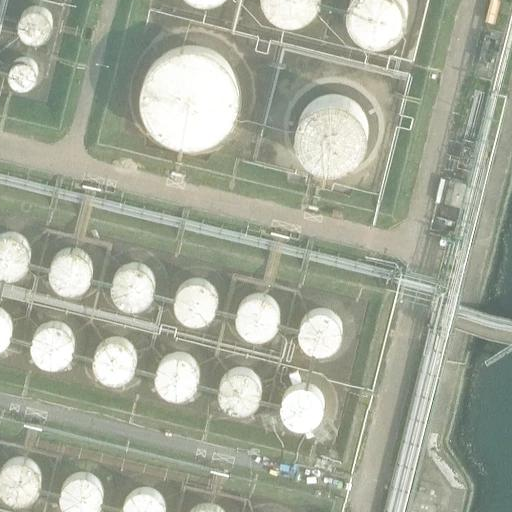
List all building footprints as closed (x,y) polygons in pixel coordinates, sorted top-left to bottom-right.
[(269,0),(273,4),(277,7),(281,9),(288,12),(292,12),(297,12),(303,10),(308,8),(312,5),(316,0),(269,0)] [(407,5),(407,4),(406,0),(349,0),(349,3),(349,9),(351,14),(353,20),(356,23),(361,28),(366,31),(376,33),(381,33),(389,31),(394,28),(398,25),(402,21),(404,16),(406,10),(407,5)] [(51,18),(51,17),(50,12),(47,7),(42,3),(37,2),(31,2),(25,5),(21,9),(19,16),(20,22),(23,28),(28,31),(33,33),(39,33),(42,31),(45,29),(49,24),(51,18)] [(491,61),(496,38),(484,35),(479,58),(491,61)] [(239,90),(239,89),(238,80),(235,72),(231,63),(225,55),(217,48),(209,44),(200,41),(194,40),(187,40),(179,41),(169,44),(162,48),(153,56),(147,63),(143,72),(141,82),(140,90),(141,100),(145,110),(150,119),(156,126),(163,131),(172,136),(180,138),(191,139),(200,138),(209,135),(216,131),(224,125),(229,119),(234,110),(237,101),(239,90)] [(38,64),(37,58),(33,53),(29,51),(23,50),(19,51),(14,54),(11,59),(10,64),(11,69),(14,74),(18,77),(24,78),(29,77),(34,74),(37,69),(38,64)] [(362,139),(362,138),(362,132),(360,126),(357,120),(354,117),(348,112),(342,109),(333,106),(326,107),(321,108),(314,111),(310,114),(305,119),(302,124),(300,131),(299,137),(299,144),(300,149),(303,155),(308,161),(312,164),(318,168),(322,169),(329,170),(336,170),(342,168),(347,165),(353,161),(357,157),(360,151),(362,145),(362,139)] [(462,175),(442,170),(435,197),(454,202),(462,175)] [(31,251),(31,250),(30,246),(29,241),(25,235),(21,231),(18,230),(11,228),(5,228),(0,230),(0,268),(7,271),(11,271),(16,270),(23,266),(26,263),(28,260),(30,255),(31,251)] [(92,265),(92,264),(91,256),(87,250),(81,245),(73,243),(69,243),(65,243),(61,245),(58,247),(54,250),(52,254),(50,259),(49,263),(50,268),(51,272),(54,278),(58,282),(61,283),(69,286),(77,285),(84,281),(88,277),(90,274),(92,270),(92,265)] [(155,280),(155,279),(155,275),(154,271),(149,264),(145,261),(142,259),(138,258),(134,257),(129,258),(125,259),(118,264),(116,267),(113,271),(112,276),(112,279),(113,287),(115,290),(118,294),(122,297),(125,299),(132,301),(135,301),(140,300),(144,298),(147,295),(151,292),(153,289),(154,284),(155,280)] [(217,293),(216,285),(214,281),(210,277),(207,275),(203,273),(195,271),(188,273),(180,277),(178,280),(175,284),(174,288),(174,293),(175,301),(179,307),(183,311),(186,312),(194,314),(199,314),(204,312),(210,309),(215,302),(216,298),(217,293)] [(279,311),(279,309),(279,305),(278,301),(276,298),(273,294),(271,292),(266,289),(260,288),(256,288),(252,289),(247,290),(244,293),(241,296),(238,301),(237,304),(236,309),(237,315),(239,320),(241,323),(245,327),(248,329),(256,331),(260,331),(264,330),(268,329),(271,326),(274,324),(277,320),(279,316),(279,311)] [(11,323),(11,321),(11,318),(10,313),(6,307),(3,304),(0,302),(0,339),(3,338),(6,335),(9,332),(11,327),(11,323)] [(341,326),(341,325),(340,318),(336,311),(333,308),(329,306),(325,304),(321,304),(317,304),(312,305),(305,309),(300,316),(299,320),(298,324),(299,332),(303,339),(307,343),(311,345),(319,347),(322,347),(327,345),(330,344),(334,341),(337,338),(340,334),(341,326)] [(74,339),(74,338),(72,330),(69,324),(65,320),(62,318),(54,316),(48,317),(43,318),(38,322),(36,324),(33,329),(31,337),(31,341),(32,345),(36,352),(39,355),(43,357),(48,359),(51,359),(60,358),(67,354),(72,348),(73,344),(74,339)] [(137,355),(137,354),(136,350),(135,346),(131,339),(125,334),(117,332),(113,332),(109,333),(105,334),(102,337),(99,340),(96,345),(94,349),(94,353),(95,361),(97,365),(100,369),(105,373),(113,375),(121,374),(129,370),(132,367),(134,364),(136,359),(137,355)] [(197,369),(198,368),(196,361),(194,357),(192,354),(189,351),(185,349),(180,347),(176,347),(171,347),(167,349),(160,353),(158,356),(156,361),(154,368),(156,376),(159,382),(166,387),(170,389),(174,390),(178,390),(182,389),(186,387),(190,385),(193,381),(196,377),(197,374),(197,369)] [(262,385),(262,384),(261,377),(259,373),(256,369),(250,365),(246,363),(242,363),(237,363),(233,364),(230,365),(226,368),(223,371),(221,375),(219,379),(219,384),(220,392),(224,399),(228,402),(232,404),(236,405),(240,406),(245,405),(249,404),(256,399),(260,393),(262,385)] [(326,401),(326,400),(324,393),(320,386),(318,383),(313,380),(305,378),(298,379),(294,381),(290,383),(287,386),(285,390),(283,398),(283,402),(283,406),(285,410),(288,414),(294,419),(298,421),(303,421),(310,421),(314,419),(318,416),(321,413),(323,409),(325,404),(326,401)] [(38,488),(38,487),(37,480),(34,475),(32,473),(29,469),(25,467),(21,466),(17,465),(11,466),(7,467),(1,472),(0,473),(0,501),(6,506),(9,508),(15,509),(23,507),(30,504),(33,501),(35,497),(37,492),(38,488)] [(95,506),(95,505),(95,500),(94,496),(90,490),(87,487),(83,485),(78,483),(74,483),(69,483),(65,485),(61,487),(58,490),(56,492),(54,497),(52,504),(53,511),(93,511),(95,509),(95,506)] [(159,511),(160,510),(158,507),(154,500),(148,496),(143,494),(138,494),(130,496),(126,498),(122,501),(118,509),(117,511),(159,511)]
